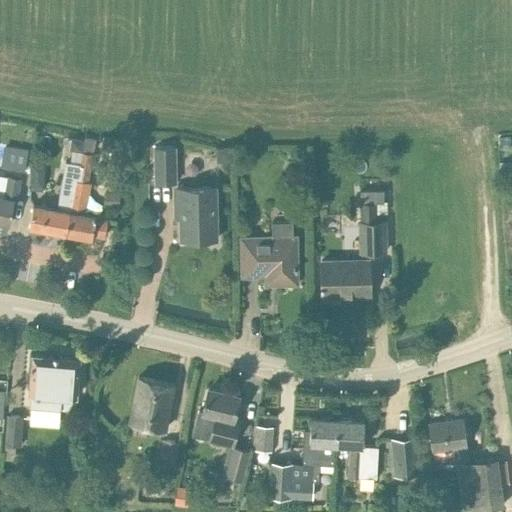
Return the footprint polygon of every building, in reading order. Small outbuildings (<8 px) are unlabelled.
[(79,163),(67,233),(92,238),(92,234),(104,236),(107,218),(105,218),(106,214),(96,212),(95,216),(86,214),(92,182),(88,181),(95,140),(96,139),(84,136),(84,138),(84,139),(82,149),(82,151),(81,152),(81,156),(79,163)] [(4,145),(0,165),(24,169),(28,149),(4,145)] [(174,146),(154,147),(155,182),(175,181),(174,146)] [(66,161),(57,209),(33,205),(29,227),(67,233),(79,163),(66,161)] [(31,163),(29,187),(44,188),(45,164),(31,163)] [(8,177),(4,197),(0,195),(0,221),(9,223),(14,198),(16,199),(20,179),(8,177)] [(174,187),(174,191),(174,210),(179,210),(180,239),(217,238),(215,186),(174,187)] [(383,189),(359,189),(359,201),(359,221),(359,235),(360,250),(382,250),(387,250),(386,220),(382,220),(377,220),(377,213),(377,201),(383,201),(383,189)] [(273,235),(240,236),(241,248),(241,268),(264,268),(276,267),(276,283),(298,283),(297,263),(297,249),(297,235),(293,235),(293,221),(273,222),(273,235)] [(322,286),(322,296),(323,296),(323,294),(350,294),(350,296),(370,295),(369,275),(369,259),(322,260),(323,282),(320,282),(320,286),(322,286)] [(32,354),(29,390),(30,390),(29,407),(75,410),(79,357),(32,354)] [(165,429),(170,403),(174,383),(138,376),(129,421),(165,429)] [(192,435),(228,444),(232,445),(239,420),(233,418),(239,396),(208,388),(202,411),(198,409),(192,435)] [(7,414),(4,445),(20,446),(22,416),(7,414)] [(337,446),(339,418),(311,416),(310,430),(304,429),(302,464),(270,462),(268,498),(311,500),(312,478),(319,479),(320,463),(335,464),(336,446),(337,446)] [(351,475),(376,477),(377,466),(378,446),(363,445),(364,420),(339,418),(337,446),(353,447),(351,475)] [(464,418),(428,423),(432,450),(432,453),(455,450),(463,510),(470,509),(502,504),(499,484),(498,477),(496,462),(495,457),(469,461),(464,418)] [(392,438),(395,474),(417,473),(414,437),(392,438)] [(178,443),(163,439),(158,463),(173,466),(178,443)] [(253,440),(249,465),(257,467),(261,443),(253,440)] [(232,445),(228,444),(221,473),(241,478),(249,449),(232,445)] [(427,476),(418,477),(419,496),(428,496),(427,476)] [(174,503),(174,504),(199,507),(201,493),(185,491),(186,486),(176,485),(174,503)] [(240,505),(250,505),(250,494),(239,494),(240,505)] [(423,497),(410,498),(411,510),(424,509),(423,497)]
